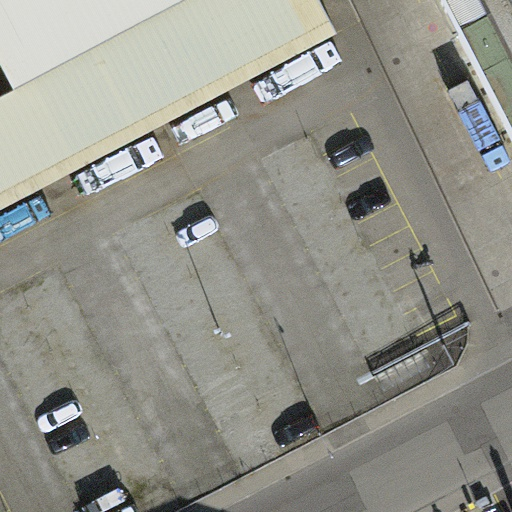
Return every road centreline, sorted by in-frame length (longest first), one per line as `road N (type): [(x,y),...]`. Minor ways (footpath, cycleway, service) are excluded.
road 1 (unknown): [(511,278),(415,73)]
road 2 (residential): [(511,414),(322,511)]
